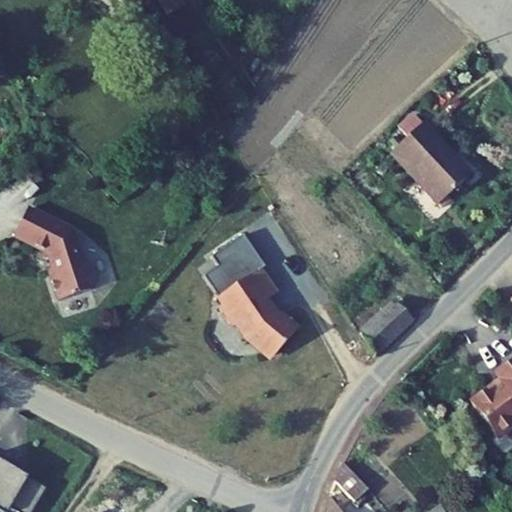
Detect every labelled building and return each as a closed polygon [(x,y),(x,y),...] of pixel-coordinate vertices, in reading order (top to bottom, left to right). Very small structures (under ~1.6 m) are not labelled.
[(417,123),(384,154),(433,205),(462,178),(445,159),(449,155),(417,123)] [(24,200),(9,226),(43,245),(47,257),(43,264),(52,292),(85,283),(84,278),(87,272),(84,258),(77,255),(72,236),(69,237),(66,226),(59,222),(60,220),(24,200)] [(283,281),(266,256),(228,283),(233,289),(224,296),(234,312),(241,313),(252,328),(270,344),(280,343),(304,315),(288,301),(285,304),(282,301),(280,299),(278,301),(273,294),(276,293),(272,288),(283,281)] [(404,282),(367,318),(383,340),(423,302),(404,282)] [(511,356),(510,358),(511,360),(511,366),(486,386),(511,420),(511,419),(511,356)] [(349,458),(368,480),(382,469),(357,440),(349,458)] [(0,511),(6,511),(9,509),(13,511),(30,511),(45,489),(0,461),(0,511)] [(336,511),(367,511),(340,477),(336,511)]
